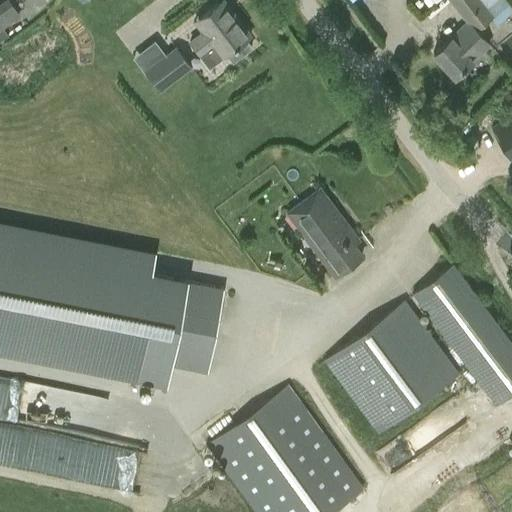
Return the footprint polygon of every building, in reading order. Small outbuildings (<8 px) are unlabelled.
[(0,27),(19,15),(9,0),(5,0),(0,3),(0,27)] [(220,0),(194,19),(203,30),(189,40),(198,53),(212,43),(221,56),(226,53),(232,61),(251,47),(245,39),(250,35),(225,0),(220,0)] [(511,6),(507,0),(451,0),(469,21),(433,51),(454,75),(473,59),(471,56),(488,43),(476,28),(491,16),(497,23),(511,10),(511,6)] [(159,91),(192,66),(177,46),(144,71),(159,91)] [(511,113),(491,126),(511,159),(511,113)] [(319,187),(287,211),(335,276),(362,256),(351,241),(357,237),(319,187)] [(0,219),(0,352),(166,385),(170,364),(208,371),(224,287),(187,279),(188,277),(151,269),(155,250),(0,219)] [(413,292),(495,403),(511,390),(511,341),(453,262),(413,292)] [(325,358),(379,430),(458,371),(405,299),(325,358)] [(207,442),(257,511),(328,511),(363,488),(288,384),(207,442)] [(90,409),(90,403),(96,404),(97,394),(64,389),(61,405),(90,409)]
